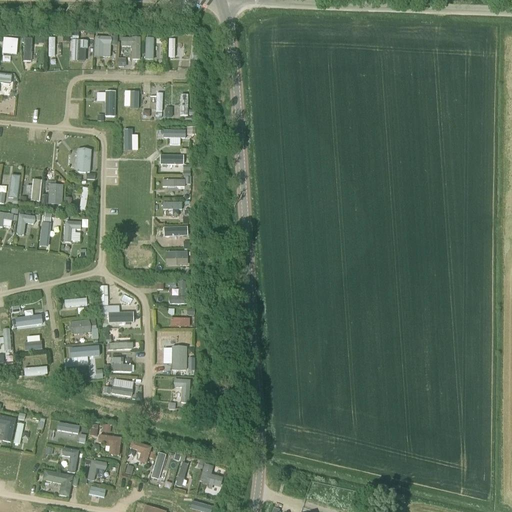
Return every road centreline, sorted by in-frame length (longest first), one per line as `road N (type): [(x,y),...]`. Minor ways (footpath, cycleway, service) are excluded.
road 1 (tertiary): [(254,511),(260,437),(224,2)]
road 2 (unclassified): [(511,12),(224,2)]
